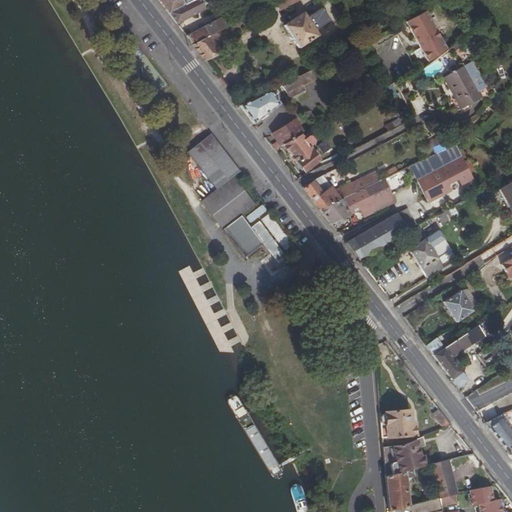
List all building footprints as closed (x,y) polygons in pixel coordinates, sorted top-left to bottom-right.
[(159,0),(169,14),(196,0),(159,0)] [(199,0),(196,0),(169,14),(175,20),(177,24),(205,9),(199,0)] [(191,42),(194,46),(218,33),(226,29),(220,18),(248,3),(246,0),(227,0),(220,9),(213,12),(217,20),(186,36),(191,42)] [(300,0),(280,0),(276,3),(280,11),(300,0)] [(284,25),(298,48),(318,35),(314,30),(329,20),(322,8),(306,18),(303,13),(284,25)] [(448,49),(425,10),(393,26),(418,71),(448,49)] [(218,33),(194,46),(204,60),(220,51),(215,44),(221,40),(218,33)] [(443,78),(460,109),(482,96),(465,66),(443,78)] [(298,77),(297,76),(281,84),(285,90),(289,96),(290,97),(304,89),(302,85),(315,78),(310,71),(298,77)] [(270,90),(239,105),(254,124),(280,104),(270,90)] [(271,146),(273,150),(283,144),(299,136),(303,133),(296,121),(273,135),(278,142),(271,146)] [(188,152),(217,189),(233,177),(239,172),(210,134),(188,152)] [(299,136),(283,144),(304,172),(319,160),(309,147),(314,143),(315,141),(311,136),(308,136),(303,140),(299,136)] [(327,140),(316,144),(320,154),(331,150),(327,140)] [(456,144),(428,158),(410,166),(436,216),(480,191),(456,144)] [(310,197),(319,209),(342,198),(383,179),(379,170),(333,191),(322,177),(315,180),(308,185),(303,189),(310,197)] [(217,189),(201,202),(243,257),(263,243),(278,263),(286,257),(278,247),(281,245),(288,255),(296,250),(280,230),(258,202),(255,198),(257,196),(248,184),(245,187),(243,188),(233,177),(217,189)] [(395,202),(384,179),(383,179),(342,198),(348,210),(358,206),(359,210),(363,217),(395,202)] [(511,181),(499,189),(511,210),(511,181)] [(342,198),(319,209),(331,223),(350,214),(348,210),(342,198)] [(352,239),(362,257),(424,222),(414,205),(352,239)] [(348,210),(350,214),(359,210),(358,206),(348,210)] [(475,206),(466,211),(470,219),(480,214),(475,206)] [(448,210),(437,215),(441,223),(452,217),(448,210)] [(426,278),(443,268),(437,258),(450,250),(437,230),(425,239),(424,239),(408,250),(426,278)] [(350,249),(358,259),(362,257),(352,239),(346,243),(350,249)] [(511,257),(501,265),(507,274),(509,272),(511,277),(511,257)] [(459,292),(471,309),(476,303),(467,289),(459,292)] [(471,309),(459,292),(443,303),(456,322),(472,311),(471,309)] [(451,343),(444,348),(433,355),(458,388),(467,381),(450,358),(484,336),(478,327),(470,332),(469,331),(451,343)] [(451,343),(446,338),(440,343),(444,348),(451,343)] [(444,348),(440,343),(437,339),(426,346),(433,355),(444,348)] [(500,360),(490,346),(478,355),(487,369),(500,360)] [(433,414),(444,429),(452,426),(439,409),(433,414)] [(384,412),(384,414),(379,415),(381,439),(396,438),(396,440),(406,439),(405,436),(416,435),(415,423),(411,424),(410,411),(384,412)] [(511,448),(511,430),(501,415),(485,423),(507,452),(511,448)] [(425,446),(422,437),(401,445),(382,448),(385,477),(411,470),(425,466),(422,456),(419,456),(418,448),(425,446)] [(454,494),(455,493),(447,460),(429,465),(438,498),(454,494)] [(405,478),(412,477),(411,470),(385,477),(389,511),(395,510),(408,507),(405,478)] [(509,511),(509,510),(503,511),(500,498),(493,499),(490,485),(489,486),(469,490),(472,505),(479,504),(480,511),(509,511)] [(438,498),(438,499),(440,507),(456,502),(454,494),(438,498)] [(441,511),(440,507),(438,499),(408,507),(395,510),(395,511),(441,511)]
